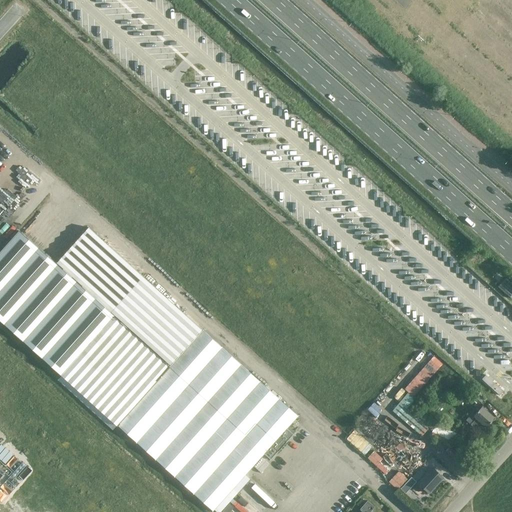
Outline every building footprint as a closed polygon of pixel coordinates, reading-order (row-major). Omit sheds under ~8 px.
[(271,446),(298,416),(89,227),(56,264),(19,231),(0,251),(0,319),(212,511),(233,489),(237,493),(250,479),(245,475),(255,465),(261,470),(278,452),(271,446)] [(511,283),(506,278),(498,287),(511,299),(511,297),(511,283)] [(430,425),(407,406),(443,362),(433,354),(405,388),(408,390),(393,409),(423,434),(430,425)] [(486,375),(482,379),(500,395),(504,391),(486,375)] [(486,428),(495,418),(481,407),(474,415),(472,413),(466,420),(480,433),(486,427),(486,428)] [(373,440),(385,427),(372,415),(360,428),(373,440)] [(443,436),(442,439),(450,443),(456,431),(437,421),(433,431),(443,436)] [(347,437),(362,450),(369,441),(355,428),(347,437)] [(392,432),(378,447),(411,477),(411,476),(419,483),(419,484),(429,494),(443,478),(433,468),(425,461),(424,461),(392,432)] [(385,473),(392,466),(375,449),(368,456),(385,473)] [(367,501),(366,502),(362,498),(356,504),(361,508),(359,510),(361,511),(370,511),(374,508),(367,501)]
